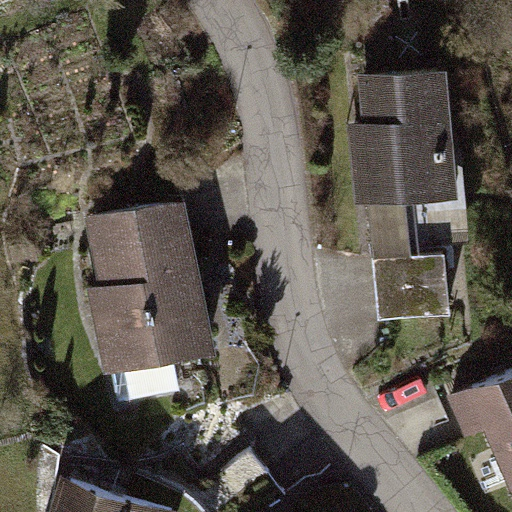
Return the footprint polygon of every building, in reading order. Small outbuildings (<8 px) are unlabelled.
[(444,68),(369,75),(374,123),(362,124),(369,202),(408,198),(455,194),(444,68)] [(408,198),(369,202),(374,257),(414,253),(408,198)] [(183,199),(91,217),(105,287),(95,289),(111,369),(113,368),(120,400),(171,390),(179,380),(174,356),(213,348),(183,199)] [(31,229),(11,232),(16,262),(36,258),(31,229)] [(414,253),(374,257),(380,317),(451,311),(446,250),(414,253)] [(511,372),(454,396),(460,411),(480,402),(511,480),(511,372)] [(267,469),(247,446),(205,481),(225,505),(267,469)] [(263,511),(286,493),(266,470),(224,505),(230,511),(263,511)] [(166,511),(65,482),(56,511),(166,511)]
